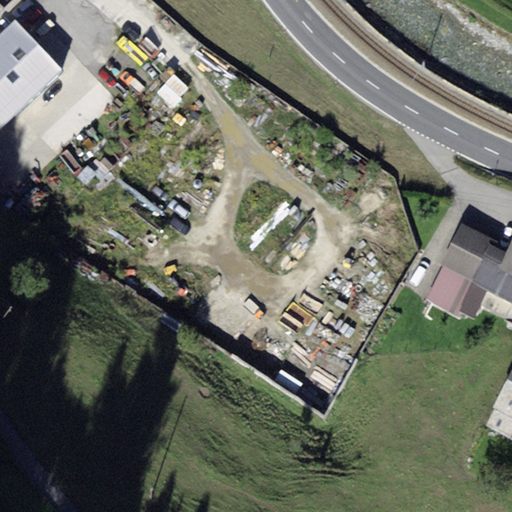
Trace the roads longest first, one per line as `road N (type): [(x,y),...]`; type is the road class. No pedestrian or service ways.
road 1 (primary): [(410,108),(346,63),(286,0)]
road 2 (residential): [(410,108),(462,175),(511,201)]
road 3 (unclassified): [(0,414),(77,511)]
